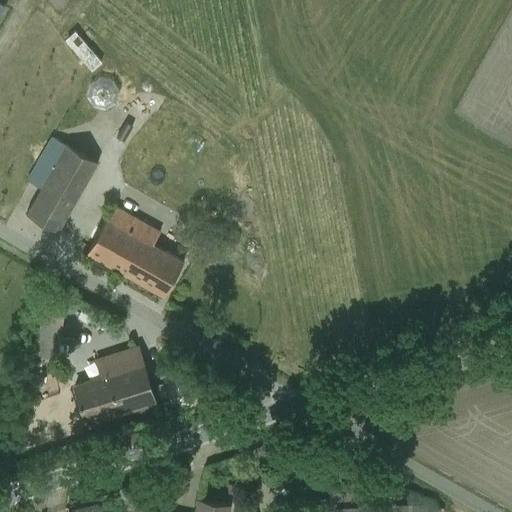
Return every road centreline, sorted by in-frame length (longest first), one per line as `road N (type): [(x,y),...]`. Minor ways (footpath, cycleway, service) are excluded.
road 1 (unclassified): [(297,401),(0,230)]
road 2 (tertiary): [(297,401),(0,495)]
road 3 (tertiary): [(297,401),(511,343)]
road 4 (unclassified): [(487,511),(297,401)]
